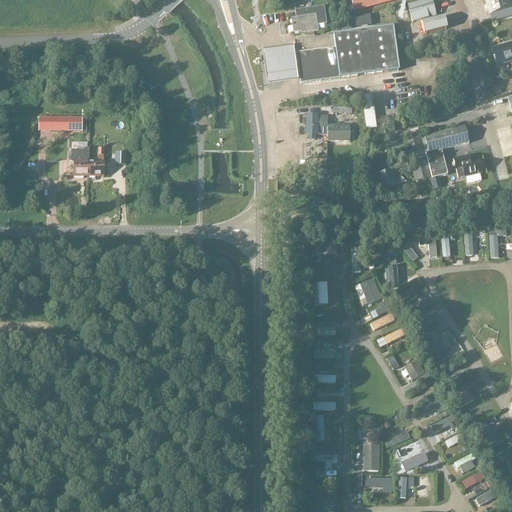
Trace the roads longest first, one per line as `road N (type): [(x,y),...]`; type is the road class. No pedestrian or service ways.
road 1 (primary): [(260,511),(260,242)]
road 2 (track): [(110,511),(198,264)]
road 3 (tertiary): [(227,231),(0,232)]
road 4 (residential): [(0,43),(115,38),(174,0)]
road 5 (unclassified): [(501,179),(456,0)]
road 6 (track): [(0,286),(154,296),(180,310)]
road 7 (primary): [(260,221),(258,133),(235,46)]
road 8 (track): [(182,511),(197,447),(186,372),(167,348)]
road 9 (track): [(20,376),(34,485),(61,493),(82,511)]
